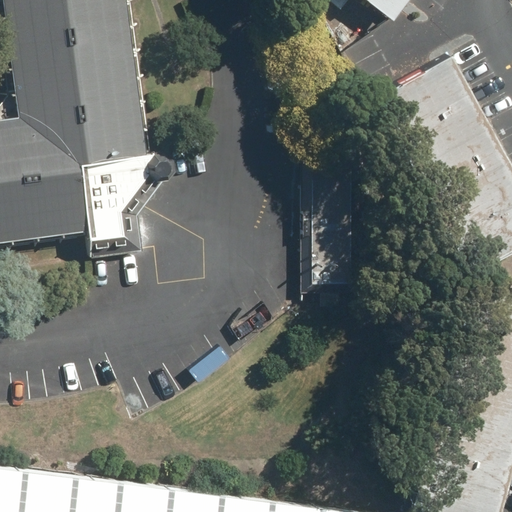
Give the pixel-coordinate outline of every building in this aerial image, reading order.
[(0,233),(87,222),(87,202),(118,201),(133,180),(144,152),(125,0),(0,0),(0,82),(4,114),(0,114),(0,233)] [(389,0),(356,0),(378,16),(389,0)] [(511,236),(511,162),(451,48),(369,91),(461,263),(511,236)] [(308,156),(297,292),(316,294),(315,309),(340,311),(352,159),(308,156)] [(487,511),(511,422),(511,284),(466,272),(399,511),(487,511)] [(0,511),(371,511),(375,498),(0,457),(0,511)]
